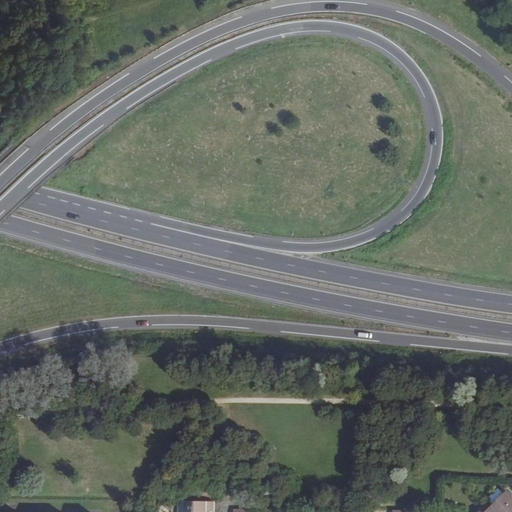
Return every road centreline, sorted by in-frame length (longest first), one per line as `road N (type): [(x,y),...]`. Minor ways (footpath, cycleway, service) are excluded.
road 1 (trunk): [(0,205),(76,137),(186,66),(276,31),(345,29),(397,53),(432,107),(433,163),(409,208),(381,230),(338,245),(170,239)]
road 2 (trunk): [(511,91),(407,21),(347,7),(273,13),(134,77),(0,181)]
road 3 (trunk): [(0,222),(229,281),(511,333)]
road 4 (trunk): [(0,347),(76,327),(172,321),(511,350)]
road 5 (trunk): [(511,304),(170,239)]
road 6 (trunk): [(170,239),(0,194)]
